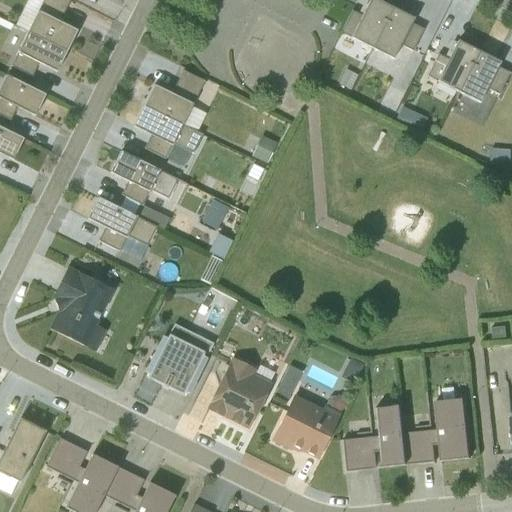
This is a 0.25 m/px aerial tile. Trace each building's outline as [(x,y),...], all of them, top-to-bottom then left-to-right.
[(68,0),(42,0),(26,34),(65,53),(75,32),(58,24),(68,0)] [(349,13),(338,34),(370,50),(390,10),(370,0),(368,0),(368,1),(365,0),(363,0),(356,16),(349,13)] [(390,10),(370,50),(390,61),(398,46),(411,52),(421,31),(403,22),(405,17),(390,10)] [(26,34),(9,68),(30,78),(35,68),(50,74),(51,72),(55,74),(65,53),(26,34)] [(457,94),(477,53),(455,43),(454,45),(450,43),(442,59),(436,56),(425,78),(457,94)] [(477,53),(457,94),(477,104),(484,90),(497,96),(507,75),(489,66),(492,61),(477,53)] [(355,77),(343,71),(336,86),(348,92),(355,77)] [(189,109),(202,83),(181,72),(169,95),(151,87),(141,108),(194,134),(203,116),(189,109)] [(4,77),(0,85),(0,118),(8,122),(13,112),(28,119),(30,116),(32,117),(43,97),(4,77)] [(141,108),(131,128),(148,137),(142,150),(178,168),(185,152),(190,155),(199,136),(194,134),(141,108)] [(424,121),(399,109),(395,118),(420,130),(424,121)] [(0,130),(0,160),(5,163),(7,160),(11,162),(21,141),(0,130)] [(274,146),(259,139),(250,158),(264,165),(274,146)] [(511,151),(492,150),(491,162),(511,163),(511,151)] [(165,200),(175,182),(118,153),(108,174),(111,176),(109,179),(123,186),(119,196),(123,198),(117,210),(154,229),(161,232),(166,220),(140,207),(147,192),(165,200)] [(95,200),(85,220),(88,222),(87,225),(101,232),(96,243),(117,253),(125,238),(144,247),(154,229),(117,210),(95,200)] [(205,221),(215,225),(222,204),(212,201),(205,221)] [(221,261),(230,243),(214,236),(206,254),(221,261)] [(197,282),(208,287),(219,263),(209,258),(197,282)] [(48,331),(82,348),(93,353),(103,332),(92,327),(108,291),(65,269),(50,300),(56,314),(48,331)] [(145,380),(180,397),(182,394),(187,396),(210,345),(172,326),(164,340),(160,338),(142,374),(146,376),(145,380)] [(507,328),(492,329),(493,341),(508,339),(507,328)] [(254,372),(229,359),(204,411),(246,431),(268,386),(252,377),(254,372)] [(347,361),(339,379),(352,386),(361,367),(347,361)] [(272,397),(285,404),(299,374),(286,368),(272,397)] [(292,397),(268,443),(289,453),(290,451),(296,454),(297,452),(315,462),(338,416),(336,415),(343,411),(345,409),(344,401),(335,397),(327,398),(322,408),(321,407),(319,411),(292,397)] [(433,447),(439,447),(441,463),(470,460),(463,401),(435,404),(438,432),(403,436),(407,467),(435,464),(433,447)] [(377,453),(378,470),(407,467),(400,408),(372,411),(375,438),(339,442),(342,474),(372,471),(370,454),(377,453)] [(0,454),(0,475),(18,484),(43,433),(17,420),(0,454)] [(84,453),(57,440),(44,468),(70,481),(84,453)] [(63,510),(66,511),(93,511),(101,497),(114,468),(89,456),(63,510)] [(101,497),(126,510),(141,481),(114,468),(101,497)] [(164,511),(171,497),(147,485),(133,511),(164,511)]
